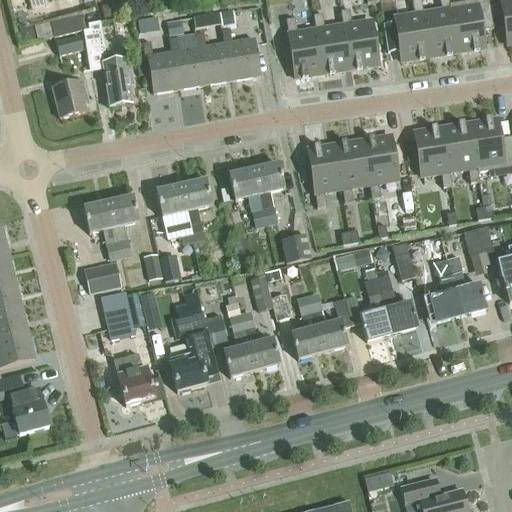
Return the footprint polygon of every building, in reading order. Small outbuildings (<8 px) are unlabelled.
[(446,0),(436,0),(439,13),(420,16),(427,61),(455,56),(447,8),(446,0)] [(511,0),(499,2),(506,48),(511,47),(511,0)] [(491,32),(486,2),(447,8),(455,56),(482,52),(479,34),(491,32)] [(418,3),(409,4),(411,17),(393,20),(394,26),(398,53),(400,65),(427,61),(420,16),(418,3)] [(349,14),(340,15),(342,28),(349,73),(377,68),(370,24),(351,27),(349,14)] [(49,40),(83,34),(87,33),(86,26),(99,24),(98,18),(80,21),(79,17),(46,24),(49,40)] [(322,18),(313,19),(315,32),(322,77),(349,73),(342,28),(324,31),(322,18)] [(170,22),(171,38),(206,36),(205,20),(170,22)] [(294,22),(285,24),(294,82),(322,77),(315,32),(296,35),(294,22)] [(124,57),(103,60),(98,26),(87,28),(88,34),(83,35),(89,74),(103,72),(109,110),(131,107),(128,89),(132,88),(130,78),(127,78),(124,57)] [(394,26),(382,28),(386,55),(398,53),(394,26)] [(221,34),(223,47),(226,46),(232,84),(258,79),(252,42),(230,46),(228,32),(221,34)] [(205,88),(232,84),(226,46),(223,47),(204,50),(202,37),(194,38),(196,51),(199,51),(205,88)] [(58,59),(81,54),(78,39),(54,44),(58,59)] [(178,92),(205,88),(199,51),(196,51),(178,54),(176,41),(167,43),(169,56),(172,55),(178,92)] [(151,97),(178,92),(172,55),(169,56),(151,58),(149,46),(141,47),(143,60),(145,60),(151,97)] [(59,122),(86,115),(83,104),(86,104),(80,83),(51,91),(59,122)] [(497,140),(494,122),(467,127),(475,175),(511,168),(511,158),(509,139),(497,140)] [(465,173),(467,186),(476,184),(475,175),(467,127),(439,131),(447,176),(465,173)] [(438,177),(440,190),(449,189),(447,176),(439,131),(412,135),(419,180),(438,177)] [(396,185),(389,139),(362,143),(369,189),(371,202),(380,201),(378,188),(396,185)] [(350,192),(369,189),(362,143),(334,148),(341,194),(343,207),(353,205),(350,192)] [(323,197),(341,194),(334,148),(306,152),(316,211),(325,210),(323,197)] [(276,167),(252,173),(265,230),(275,227),(268,196),(282,193),(276,167)] [(265,230),(252,173),(227,178),(233,204),(246,201),(253,232),(265,230)] [(204,183),(179,189),(192,246),(202,244),(195,212),(210,209),(204,183)] [(179,189),(154,194),(160,220),(161,220),(166,243),(179,240),(181,249),(192,246),(179,189)] [(106,205),(119,262),(130,260),(123,229),(137,226),(131,200),(106,205)] [(392,203),(381,203),(383,225),(394,224),(392,203)] [(109,264),(119,262),(106,205),(82,211),(88,237),(102,234),(109,264)] [(492,222),(490,209),(482,211),(484,223),(492,222)] [(482,211),(474,212),(476,225),(484,223),(482,211)] [(453,216),(446,217),(448,230),(455,229),(453,216)] [(384,229),(376,230),(378,242),(386,241),(384,229)] [(486,230),(473,233),(480,257),(491,254),(486,230)] [(467,260),(480,257),(473,233),(461,236),(467,260)] [(355,234),(347,235),(349,248),(357,247),(355,234)] [(349,248),(347,235),(339,237),(341,249),(349,248)] [(284,268),(309,262),(304,238),(279,244),(284,268)] [(245,242),(232,246),(238,269),(251,265),(245,242)] [(390,252),(399,285),(413,281),(403,248),(390,252)] [(508,307),(511,305),(511,248),(507,250),(510,261),(496,265),(508,307)] [(0,287),(14,284),(7,258),(0,259),(0,287)] [(148,285),(161,282),(156,258),(143,261),(148,285)] [(444,264),(459,320),(485,313),(478,288),(463,292),(455,261),(444,264)] [(433,327),(459,320),(444,264),(431,268),(440,298),(426,302),(433,327)] [(115,266),(83,274),(88,297),(121,290),(115,266)] [(375,282),(391,339),(416,332),(409,306),(394,310),(386,279),(375,282)] [(269,302),(265,286),(265,287),(263,280),(248,283),(257,316),(271,312),(269,302)] [(366,346),(391,339),(375,282),(362,286),(371,317),(358,320),(353,300),(342,303),(349,330),(360,327),(366,346)] [(0,315),(20,311),(14,284),(0,287),(0,315)] [(126,306),(125,299),(124,295),(100,301),(103,312),(126,306)] [(144,329),(136,296),(125,299),(126,306),(129,317),(131,328),(132,331),(144,329)] [(269,302),(271,312),(274,325),(290,321),(285,298),(269,302)] [(306,300),(322,358),(346,351),(340,332),(349,330),(342,303),(331,306),(336,326),(323,330),(314,298),(306,300)] [(298,364),(322,358),(306,300),(294,303),(303,335),(291,339),(298,364)] [(126,306),(103,312),(105,322),(129,317),(126,306)] [(229,383),(254,376),(238,318),(237,318),(234,306),(222,309),(235,354),(222,357),(229,383)] [(0,343),(27,337),(20,311),(0,315),(0,343)] [(238,318),(254,376),(278,369),(271,344),(256,348),(247,316),(238,318)] [(129,317),(105,322),(108,333),(131,328),(129,317)] [(201,318),(179,324),(183,337),(205,331),(202,322),(201,318)] [(205,331),(210,351),(225,347),(217,318),(202,322),(205,331)] [(132,331),(131,328),(108,333),(111,344),(134,338),(132,331)] [(206,389),(204,381),(218,377),(210,351),(205,331),(183,337),(188,358),(167,363),(176,397),(178,396),(181,399),(188,397),(188,394),(206,389)] [(0,371),(33,363),(27,337),(0,343),(0,371)] [(137,358),(112,365),(124,411),(154,403),(148,379),(147,380),(144,371),(141,372),(137,358)] [(19,386),(0,390),(0,403),(12,401),(15,412),(11,413),(17,439),(47,431),(46,427),(50,427),(47,417),(44,417),(41,406),(35,407),(32,395),(23,398),(19,386)] [(464,511),(460,493),(437,499),(434,487),(433,482),(399,491),(400,496),(404,511),(464,511)]
